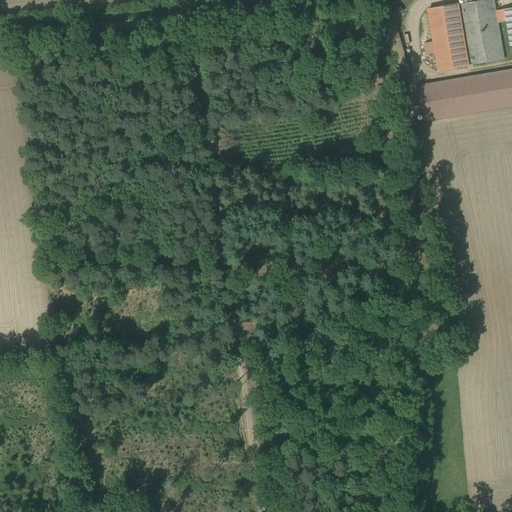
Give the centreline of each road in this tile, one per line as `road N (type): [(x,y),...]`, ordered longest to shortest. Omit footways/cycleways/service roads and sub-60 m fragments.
road 1 (track): [(191,18),(255,511)]
road 2 (unclassified): [(298,0),(250,12),(0,35)]
